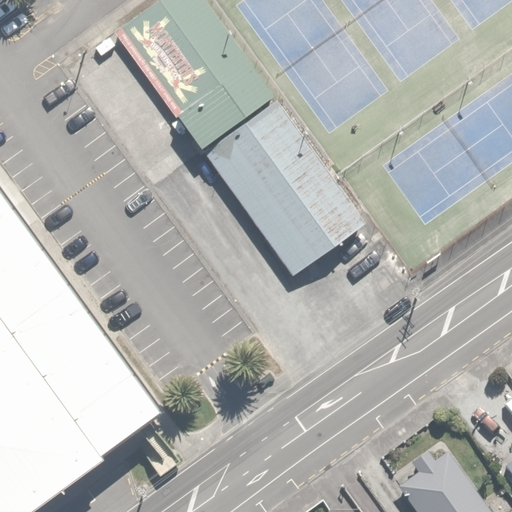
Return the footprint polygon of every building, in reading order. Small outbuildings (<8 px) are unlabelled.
[(366,223),(279,104),(205,158),(292,277),(366,223)] [(61,135),(46,120),(4,160),(19,175),(61,135)] [(68,146),(50,159),(97,223),(115,210),(68,146)] [(0,184),(0,511),(21,511),(163,411),(0,184)] [(156,268),(121,226),(91,251),(126,293),(156,268)] [(507,459),(511,454),(511,416),(498,397),(458,426),(471,444),(488,432),(507,459)] [(416,474),(397,487),(414,511),(494,511),(453,453),(438,463),(430,451),(410,465),(416,474)]
